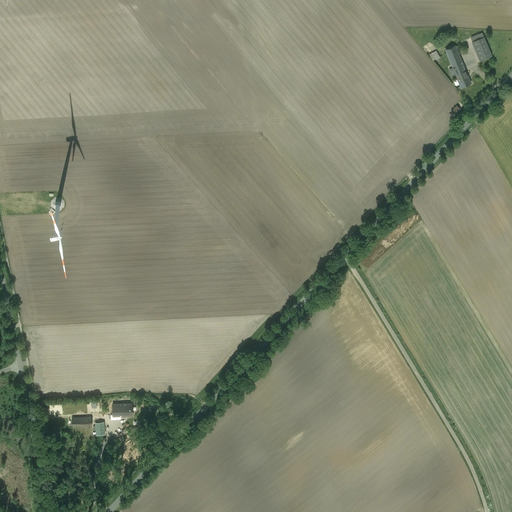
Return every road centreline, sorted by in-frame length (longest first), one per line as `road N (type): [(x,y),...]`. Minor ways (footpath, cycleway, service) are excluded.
road 1 (unclassified): [(108,511),(345,256)]
road 2 (unclassified): [(345,256),(470,465),(487,511)]
road 3 (unclassified): [(345,256),(511,74)]
road 4 (tertiary): [(49,511),(19,366)]
